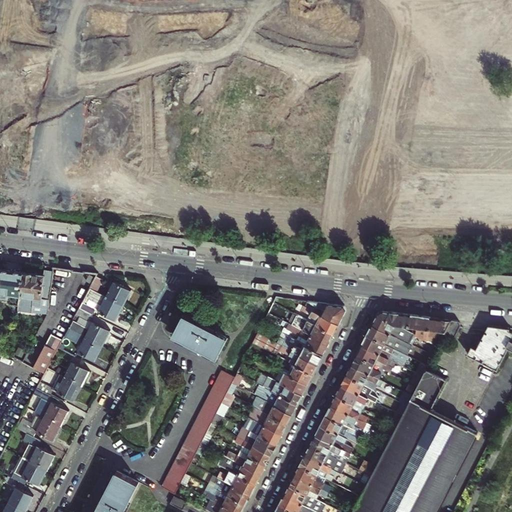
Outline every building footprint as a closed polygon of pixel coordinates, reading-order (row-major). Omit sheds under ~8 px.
[(19,309),(23,273),(16,272),(1,270),(0,274),(0,298),(11,298),(10,304),(15,305),(14,313),(18,314),(19,309)] [(45,276),(23,273),(19,309),(48,314),(50,299),(54,272),(49,271),(45,271),(45,276)] [(104,280),(97,276),(93,285),(91,287),(91,288),(98,292),(104,280)] [(107,297),(124,306),(132,290),(121,285),(115,282),(107,297)] [(121,313),(124,306),(107,297),(99,312),(116,321),(121,313)] [(315,311),(319,303),(293,299),(306,306),(315,311)] [(93,315),(96,309),(83,302),(80,308),(93,315)] [(320,314),(340,324),(347,310),(346,308),(345,306),(326,304),(320,314)] [(338,328),(340,324),(320,314),(315,311),(306,306),(303,311),(311,315),(311,316),(313,317),(311,322),(335,334),(338,328)] [(89,322),(93,315),(80,308),(76,315),(89,322)] [(291,324),(293,325),(299,315),(291,311),(286,321),(291,324)] [(379,314),(374,323),(409,341),(412,337),(408,335),(409,332),(403,329),(386,320),(389,312),(383,311),(379,314)] [(404,314),(389,312),(386,320),(403,329),(403,326),(409,327),(410,315),(404,314)] [(293,325),(330,344),(333,338),(335,334),(311,322),(299,315),(293,325)] [(416,336),(423,340),(428,343),(432,318),(427,317),(410,315),(409,327),(418,328),(416,336)] [(174,335),(218,358),(228,339),(184,316),(178,326),(174,335)] [(444,319),(432,318),(428,343),(434,346),(436,331),(445,332),(451,320),(444,319)] [(445,332),(443,335),(453,340),(460,327),(459,321),(451,320),(445,332)] [(86,337),(90,329),(73,321),(69,328),(86,337)] [(86,337),(104,346),(108,338),(111,331),(94,322),(90,329),(86,337)] [(372,327),(369,334),(396,347),(410,354),(415,344),(409,341),(374,323),(372,327)] [(327,349),(330,344),(293,325),(291,324),(288,329),(301,335),(298,340),(325,354),(327,349)] [(502,327),(489,325),(476,349),(471,346),(467,355),(497,370),(508,348),(511,350),(511,332),(511,331),(509,331),(510,328),(502,327)] [(86,337),(69,328),(66,335),(82,345),(79,352),(96,361),(99,354),(104,346),(86,337)] [(320,364),(278,343),(259,333),(254,342),(279,356),(281,352),(292,358),(290,361),(294,364),(314,374),(317,368),(320,364)] [(284,333),(278,343),(320,364),(322,358),(325,354),(298,340),(284,333)] [(59,348),(62,341),(63,340),(52,334),(34,368),(45,373),(59,348)] [(367,337),(364,343),(408,366),(410,361),(405,358),(405,357),(394,351),(396,347),(369,334),(367,337)] [(74,356),(77,349),(62,341),(59,348),(74,356)] [(413,381),(418,384),(423,374),(418,371),(408,366),(364,343),(361,349),(359,353),(376,363),(388,369),(391,364),(396,367),(397,365),(416,375),(413,381)] [(25,350),(18,346),(14,353),(21,357),(25,350)] [(357,357),(353,364),(387,381),(389,377),(373,368),(376,363),(359,353),(357,357)] [(423,361),(429,364),(432,358),(425,354),(422,360),(423,361)] [(423,361),(418,371),(423,374),(426,370),(429,364),(423,361)] [(66,377),(83,386),(87,377),(91,371),(74,362),(66,377)] [(312,378),(314,374),(294,364),(289,374),(309,384),(312,378)] [(351,368),(348,374),(373,386),(375,381),(385,386),(387,381),(353,364),(351,368)] [(220,377),(233,384),(233,383),(237,377),(223,370),(220,377)] [(393,435),(377,466),(372,476),(353,511),(436,511),(476,435),(477,436),(478,434),(430,409),(445,380),(426,370),(423,374),(418,384),(413,394),(408,404),(403,414),(398,425),(393,435)] [(282,383),(287,373),(283,371),(277,381),(282,383)] [(239,373),(237,377),(233,383),(238,385),(240,386),(243,379),(246,381),(248,378),(239,373)] [(286,385),(304,394),(308,387),(309,384),(289,374),(287,373),(282,383),(286,385)] [(66,377),(61,374),(53,389),(40,382),(38,388),(51,395),(53,390),(75,401),(78,396),(83,386),(66,377)] [(373,386),(348,374),(346,378),(343,383),(369,397),(374,399),(375,400),(378,395),(370,391),(373,386)] [(264,386),(273,391),(275,386),(284,390),(286,385),(282,383),(277,381),(269,376),(264,386)] [(230,390),(233,384),(220,377),(217,383),(230,390)] [(413,381),(412,381),(406,391),(413,394),(418,384),(413,381)] [(228,393),(230,390),(217,383),(213,390),(226,397),(228,393)] [(228,393),(233,396),(238,385),(233,383),(233,384),(230,390),(228,393)] [(340,388),(337,394),(362,407),(364,408),(367,402),(369,397),(343,383),(340,388)] [(258,396),(294,414),(297,407),(299,404),(273,391),(264,386),(261,384),(256,394),(258,396)] [(302,397),(304,394),(286,385),(284,390),(275,386),(273,391),(299,404),(302,397)] [(223,403),(226,397),(213,390),(210,397),(223,403)] [(413,394),(406,391),(401,401),(408,404),(413,394)] [(231,407),(236,397),(233,396),(228,393),(226,397),(223,403),(228,406),(231,407)] [(336,397),(332,404),(367,422),(369,417),(359,412),(362,407),(337,394),(336,397)] [(292,417),(294,414),(258,396),(253,406),(255,407),(288,424),(292,417)] [(220,410),(223,403),(210,397),(206,403),(220,410)] [(36,412),(45,417),(62,426),(67,417),(70,411),(53,402),(52,402),(44,398),(36,412)] [(203,409),(216,416),(218,414),(220,410),(206,403),(203,409)] [(223,403),(220,410),(218,414),(223,416),(228,406),(223,403)] [(330,409),(327,414),(352,427),(355,422),(366,428),(369,423),(367,422),(332,404),(330,409)] [(286,428),(288,424),(255,407),(250,417),(283,434),(286,428)] [(200,416),(213,423),(216,416),(203,409),(200,416)] [(394,423),(398,425),(403,414),(398,412),(392,422),(394,423)] [(223,416),(218,414),(216,416),(213,423),(217,426),(218,426),(223,416)] [(325,419),(322,424),(349,438),(358,443),(361,438),(353,434),(356,429),(352,427),(327,414),(325,419)] [(196,422),(210,429),(213,423),(200,416),(196,422)] [(24,419),(18,428),(28,434),(35,437),(37,432),(54,441),(58,433),(62,426),(45,417),(44,420),(37,417),(33,423),(24,419)] [(245,427),(278,444),(281,438),(283,434),(250,417),(245,427)] [(206,436),(207,434),(210,429),(196,422),(193,429),(206,436)] [(217,426),(213,423),(210,429),(207,434),(212,436),(217,426)] [(389,433),(393,435),(398,425),(394,423),(389,433)] [(320,428),(317,435),(352,453),(355,448),(346,443),(349,438),(322,424),(320,428)] [(276,448),(278,444),(245,427),(240,437),(273,454),(276,448)] [(203,442),(206,436),(193,429),(190,435),(203,442)] [(35,437),(28,434),(24,441),(30,444),(37,448),(38,448),(39,446),(42,440),(35,437)] [(207,434),(206,436),(203,442),(202,444),(207,446),(212,436),(207,434)] [(186,442),(200,449),(202,444),(203,442),(190,435),(186,442)] [(315,438),(311,444),(338,458),(341,453),(350,458),(352,453),(317,435),(315,438)] [(271,457),(273,454),(240,437),(238,436),(235,441),(246,446),(243,452),(268,464),(271,457)] [(197,454),(200,449),(186,442),(183,448),(196,455),(197,454)] [(21,456),(23,457),(48,470),(54,459),(56,455),(39,446),(38,448),(37,448),(30,444),(26,451),(24,450),(21,456)] [(202,444),(200,449),(197,454),(204,458),(210,447),(207,446),(202,444)] [(338,458),(311,444),(310,448),(307,454),(334,468),(336,463),(345,468),(347,463),(338,458)] [(180,455),(193,462),(196,455),(183,448),(180,455)] [(228,457),(263,474),(266,468),(268,464),(243,452),(240,456),(230,451),(228,457)] [(334,468),(307,454),(305,458),(301,464),(326,477),(328,478),(334,468)] [(176,461),(190,468),(192,464),(193,462),(180,455),(176,461)] [(44,478),(48,470),(23,457),(15,472),(40,485),(44,478)] [(261,477),(263,474),(228,457),(225,461),(234,465),(231,471),(234,472),(257,484),(261,477)] [(377,466),(365,460),(360,470),(372,476),(377,466)] [(173,468),(186,475),(187,474),(190,468),(176,461),(173,468)] [(197,479),(202,469),(192,464),(190,468),(187,474),(197,479)] [(326,477),(301,464),(299,468),(296,475),(322,488),(325,483),(323,482),(326,477)] [(170,474),(183,481),(186,475),(173,468),(170,474)] [(124,511),(140,483),(118,471),(96,511),(124,511)] [(255,489),(257,484),(234,472),(231,477),(222,473),(219,478),(252,494),(255,489)] [(181,484),(183,481),(170,474),(166,480),(180,488),(181,484)] [(210,486),(197,479),(187,474),(186,475),(183,481),(181,484),(205,496),(210,486)] [(294,478),(291,485),(317,498),(320,493),(332,499),(335,494),(322,488),(296,475),(294,478)] [(250,498),(252,494),(219,478),(217,482),(224,485),(220,491),(247,505),(250,498)] [(176,494),(180,488),(166,480),(163,487),(176,494)] [(289,489),(286,495),(319,511),(322,507),(320,506),(323,501),(317,498),(291,485),(289,489)] [(34,496),(17,487),(9,502),(26,511),(31,502),(34,496)] [(215,501),(237,511),(242,511),(245,507),(247,505),(220,491),(219,491),(216,496),(208,491),(205,496),(215,501)] [(284,499),(280,505),(294,511),(306,511),(307,511),(319,511),(286,495),(284,499)] [(175,496),(171,504),(183,510),(187,502),(175,496)] [(237,511),(215,501),(213,506),(216,507),(213,511),(237,511)] [(9,502),(4,511),(26,511),(9,502)]
